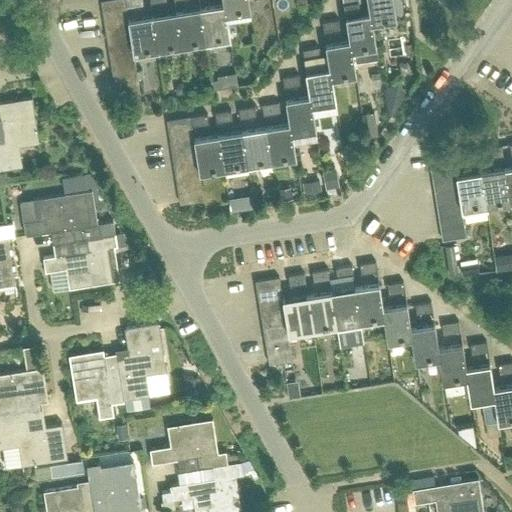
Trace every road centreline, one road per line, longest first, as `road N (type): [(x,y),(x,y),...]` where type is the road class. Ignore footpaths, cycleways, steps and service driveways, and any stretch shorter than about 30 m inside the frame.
road 1 (residential): [(163,247),(335,220),(352,208),(505,0)]
road 2 (residential): [(298,511),(272,441),(185,287)]
road 3 (residential): [(163,247),(58,57)]
road 4 (residential): [(47,333),(105,323),(134,302),(185,287)]
